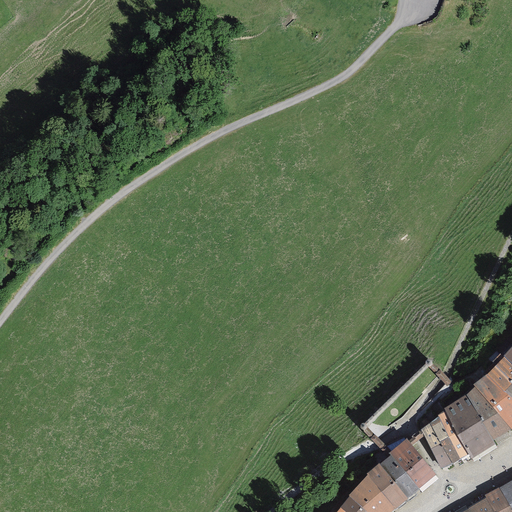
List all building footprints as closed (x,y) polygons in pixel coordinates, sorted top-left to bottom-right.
[(511,363),(504,357),(496,366),(511,381),(511,363)] [(511,381),(496,366),(488,374),(511,397),(511,381)] [(451,382),(440,370),(436,374),(447,385),(451,382)] [(511,397),(488,374),(474,384),(477,387),(511,428),(511,397)] [(492,439),(511,428),(477,387),(468,395),(492,439)] [(445,408),(447,411),(470,452),(472,457),(495,444),(492,439),(468,395),(445,408)] [(462,457),(470,452),(447,411),(439,416),(440,418),(462,457)] [(462,457),(440,418),(431,423),(452,462),(462,457)] [(422,430),(443,468),(452,462),(431,423),(422,430)] [(407,440),(390,453),(392,456),(419,488),(436,474),(407,440)] [(419,488),(392,456),(380,465),(407,498),(419,488)] [(408,498),(407,498),(380,465),(380,464),(367,474),(368,476),(395,509),(408,498)] [(349,496),(350,497),(368,511),(391,511),(395,509),(368,476),(349,496)] [(511,480),(500,488),(511,508),(511,480)] [(511,511),(511,508),(500,488),(486,496),(487,498),(495,511),(511,511)] [(368,511),(350,497),(341,508),(345,511),(368,511)] [(495,511),(487,498),(469,508),(470,509),(471,511),(495,511)]
